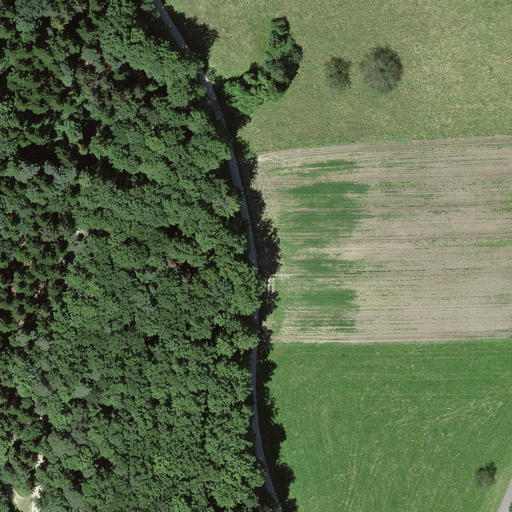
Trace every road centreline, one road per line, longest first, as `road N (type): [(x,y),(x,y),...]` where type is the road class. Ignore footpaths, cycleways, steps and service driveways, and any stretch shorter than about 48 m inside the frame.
road 1 (track): [(277,511),(254,436),(247,224),(213,99),(156,0)]
road 2 (track): [(213,99),(140,128),(94,173),(45,353),(36,511)]
